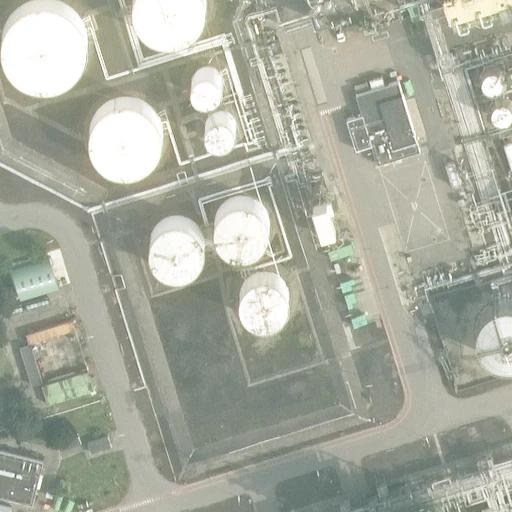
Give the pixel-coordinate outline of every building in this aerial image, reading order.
[(83,46),(84,38),(83,30),(80,23),(76,16),(71,10),(64,5),(57,2),(51,0),(32,0),(26,2),(19,6),(13,11),(7,17),(4,24),(1,31),(0,38),(0,40),(0,47),(2,55),(6,62),(10,68),(16,74),(23,78),(30,81),(38,82),(46,82),(54,81),(61,78),(68,73),(74,68),(78,61),(82,54),(83,46)] [(215,15),(215,7),(214,0),(137,0),(137,5),(137,13),(138,20),(141,27),(145,33),(151,39),(157,43),(164,46),(171,47),(179,47),(186,46),(193,44),(200,40),(205,35),(210,29),(213,22),(215,15)] [(420,0),(423,8),(451,0),(420,0)] [(220,85),(221,80),(220,74),(217,70),(212,67),(207,65),(201,66),(197,68),(193,72),(191,78),(191,83),(193,88),(197,92),(202,94),(207,95),(213,93),(217,90),(220,85)] [(505,87),(506,82),(505,78),(503,74),(499,71),(495,70),(491,70),(487,71),(483,74),(481,78),(480,82),(481,86),(483,90),(486,93),(491,95),(495,95),(499,93),(502,90),(505,87)] [(379,77),(366,81),(369,89),(382,85),(379,77)] [(397,82),(354,95),(359,116),(347,120),(357,150),(369,145),(375,165),(418,152),(397,82)] [(161,138),(162,131),(161,124),(159,117),(155,111),(151,106),(145,102),(139,98),(132,96),(125,96),(119,96),(112,98),(106,101),(100,105),(95,111),(92,117),(89,123),(88,130),(89,137),(90,144),(93,150),(97,156),(102,161),(108,164),(114,167),(121,169),(128,169),(135,167),(141,165),(147,161),(152,156),(157,151),(160,145),(161,138)] [(511,105),(509,103),(504,102),(500,103),(496,105),(493,108),(491,112),(491,117),(493,121),(496,125),(500,127),(504,127),(509,126),(511,123),(511,105)] [(236,133),(236,128),(235,122),(231,118),(227,115),(222,114),(216,115),(211,118),(208,122),(207,127),(207,133),(210,138),(214,141),(219,143),(224,143),(229,141),(233,138),(236,133)] [(456,171),(446,173),(451,189),(460,186),(456,171)] [(268,229),(269,224),(268,219),(267,214),(264,209),(261,205),(257,202),(252,199),(247,198),(241,197),(236,198),(231,200),(226,202),(222,206),(219,210),(216,214),(215,220),(214,225),(215,230),(217,235),(219,240),(223,244),(227,247),(232,250),(237,251),(242,252),(247,251),(252,249),(257,247),(261,243),(265,239),(267,235),(268,229)] [(203,250),(204,245),(203,240),(202,235),(199,230),(196,226),(192,223),(188,220),(183,218),(178,218),(172,218),(167,219),(163,221),(158,224),(155,228),(152,232),(150,237),(149,242),(149,247),(150,253),(152,257),(155,262),(159,265),(163,268),(167,270),(172,272),(178,272),(183,271),(188,270),(192,267),(196,263),(199,259),(202,255),(203,250)] [(35,243),(0,253),(0,263),(7,285),(45,273),(35,243)] [(291,301),(291,296),(290,291),(289,286),(286,281),(283,277),(279,274),(274,271),(269,270),(263,269),(258,270),(253,271),(248,274),(244,277),(241,282),(239,286),(237,291),(237,297),(237,302),(239,307),(241,312),(245,316),(249,319),(254,322),(259,323),(264,324),(270,323),(275,321),(279,319),(283,315),(287,311),(289,306),(291,301)] [(511,309),(509,309),(503,308),(498,309),(492,311),(488,313),(483,317),(480,321),(477,326),(476,332),(475,338),(476,343),(478,348),(480,353),(484,358),(488,361),(493,364),(499,365),(505,366),(510,365),(511,364),(511,309)] [(28,346),(19,348),(31,386),(40,384),(28,346)] [(89,372),(41,387),(47,407),(95,391),(89,372)] [(76,434),(56,442),(60,452),(79,444),(76,434)] [(108,436),(88,442),(91,452),(111,446),(108,436)] [(0,496),(31,504),(42,460),(0,449),(0,496)] [(0,511),(8,511),(10,506),(0,503),(0,511)]
